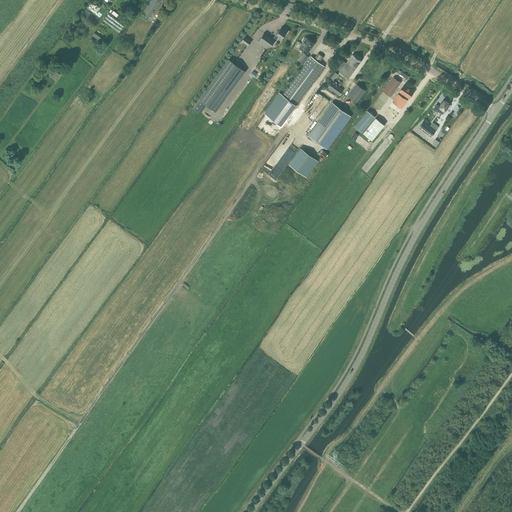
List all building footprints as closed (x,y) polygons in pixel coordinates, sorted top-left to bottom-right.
[(151,0),(142,12),(149,18),(162,0),(151,0)] [(102,6),(96,14),(100,17),(106,9),(102,6)] [(126,25),(109,12),(104,19),(121,31),(126,25)] [(287,32),(281,27),(273,39),(264,33),(260,39),(271,47),(275,41),(279,36),(282,39),(287,32)] [(94,33),(92,36),(101,42),(103,39),(94,33)] [(251,41),(245,36),(242,41),(248,46),(251,41)] [(299,60),(304,63),(309,57),(306,55),(307,53),(315,44),(307,38),(307,39),(306,38),(305,38),(303,40),(303,41),(304,42),(300,47),(306,52),(305,53),(304,53),(299,60)] [(296,104),(325,66),(320,62),(324,57),(319,53),(315,58),(311,56),(282,94),(296,104)] [(342,59),(336,67),(341,70),(340,71),(349,78),(361,61),(353,54),(346,62),(342,59)] [(246,71),(229,59),(200,99),(217,112),(246,71)] [(399,70),(397,72),(400,74),(399,75),(403,77),(403,76),(407,79),(409,76),(399,70)] [(338,74),(335,72),(329,79),(332,82),(338,74)] [(391,96),(401,82),(393,77),(374,105),(380,110),(385,102),(390,96),(391,96)] [(344,90),(332,82),(328,87),(339,95),(343,90),(344,90)] [(357,102),(365,90),(357,84),(348,96),(357,102)] [(398,94),(392,102),(401,108),(407,101),(407,100),(403,98),(405,95),(409,98),(414,91),(409,88),(408,87),(404,85),(399,91),(402,94),(401,96),(398,94)] [(280,93),(265,113),(283,126),(298,106),(296,104),(282,94),(280,93)] [(449,104),(444,100),(439,107),(436,104),(433,108),(442,114),(444,110),(444,111),(445,110),(446,110),(447,108),(446,108),(449,104)] [(350,115),(333,103),(309,136),(326,148),(350,115)] [(362,132),(375,117),(367,110),(354,126),(362,132)] [(376,118),(363,133),(371,140),(384,125),(376,118)] [(431,136),(436,130),(423,121),(418,127),(431,136)] [(317,160),(301,148),(289,165),(305,176),(317,160)]
